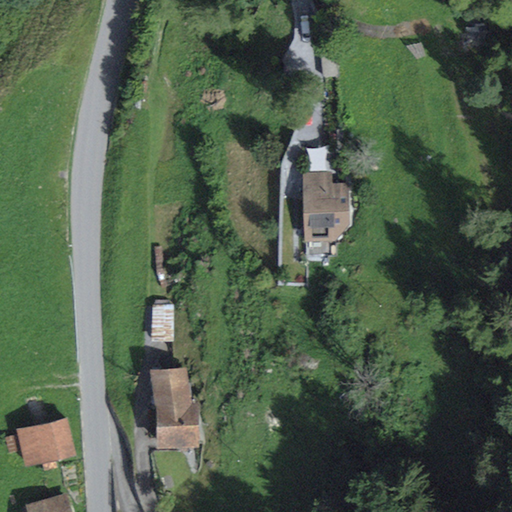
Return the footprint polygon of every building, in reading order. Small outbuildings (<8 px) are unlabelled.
[(338,176),(313,176),(312,241),(338,242),(353,229),(353,188),(337,188),(338,176)] [(156,299),(156,335),(177,335),(177,299),(156,299)] [(185,370),(156,373),(165,448),(203,444),(199,407),(189,408),(185,370)] [(77,423),(29,432),(36,470),(84,461),(77,423)] [(68,511),(64,497),(27,507),(28,511),(68,511)]
